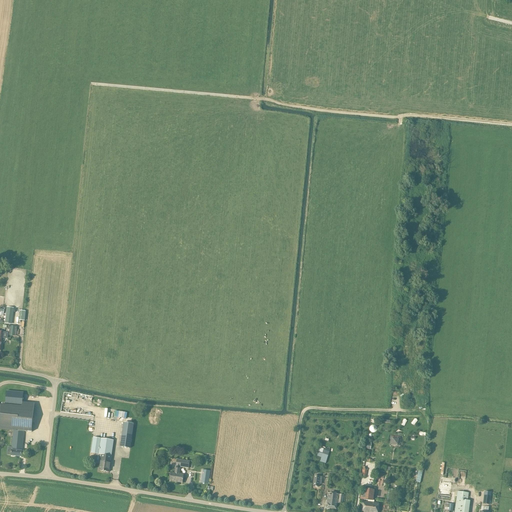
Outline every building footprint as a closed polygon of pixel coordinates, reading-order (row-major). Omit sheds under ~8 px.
[(5,323),(12,324),(14,308),(7,307),(5,323)] [(16,336),(17,327),(10,326),(9,335),(16,336)] [(22,451),(21,451),(23,431),(31,432),(34,408),(22,407),(23,393),(6,391),(5,405),(1,405),(1,406),(0,405),(0,429),(14,430),(12,450),(11,456),(21,457),(22,451)] [(131,448),(133,423),(123,422),(121,447),(131,448)] [(373,424),(369,429),(373,433),(377,429),(373,424)] [(148,455),(151,431),(141,430),(138,454),(148,455)] [(83,436),(71,449),(74,451),(86,439),(83,436)] [(391,436),(390,444),(392,445),(392,444),(397,444),(397,445),(400,445),(401,437),(391,436)] [(101,455),(99,471),(109,472),(113,441),(92,438),(90,453),(101,455)] [(318,453),(317,456),(321,457),(320,462),(326,463),(328,456),(318,453)] [(190,461),(177,460),(176,466),(175,466),(175,470),(174,473),(171,472),(169,481),(182,483),(184,474),(179,474),(180,467),(189,468),(190,461)] [(202,462),(200,476),(208,477),(210,463),(202,462)] [(482,481),(489,482),(490,465),(475,463),(475,471),(483,472),(482,481)] [(321,485),(322,477),(314,476),(313,486),(319,487),(319,484),(321,485)] [(440,476),(438,497),(450,498),(453,478),(440,476)] [(360,499),(373,501),(374,490),(361,488),(360,499)] [(454,511),(468,511),(470,501),(468,501),(469,493),(457,491),(454,511)] [(337,503),(342,503),(344,495),(336,494),(336,493),(330,492),(330,493),(328,493),(327,504),(326,509),(336,510),(337,505),(337,503)] [(364,511),(377,511),(378,503),(365,502),(364,511)] [(449,511),(452,511),(453,504),(446,503),(444,511),(449,511)]
